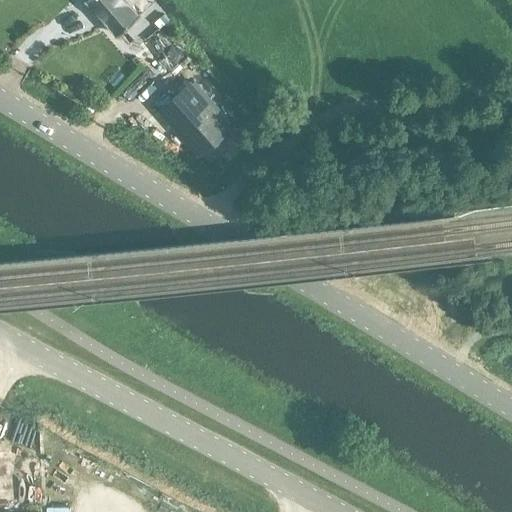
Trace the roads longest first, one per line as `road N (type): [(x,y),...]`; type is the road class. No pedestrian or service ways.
road 1 (tertiary): [(511,409),(0,100)]
road 2 (secondary): [(339,511),(0,333)]
road 3 (track): [(273,158),(511,131)]
